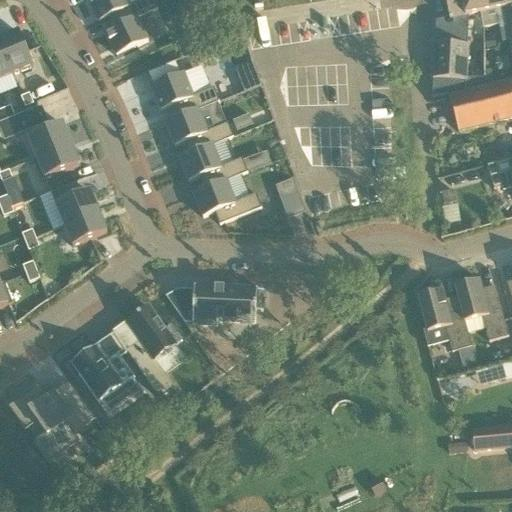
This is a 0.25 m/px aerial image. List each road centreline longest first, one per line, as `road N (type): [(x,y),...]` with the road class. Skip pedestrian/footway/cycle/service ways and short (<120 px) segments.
road 1 (residential): [(425,253),(389,243),(334,254),(149,247)]
road 2 (residential): [(149,247),(81,81),(31,0)]
road 3 (residential): [(423,0),(414,41),(425,253)]
road 4 (residential): [(0,354),(149,247)]
